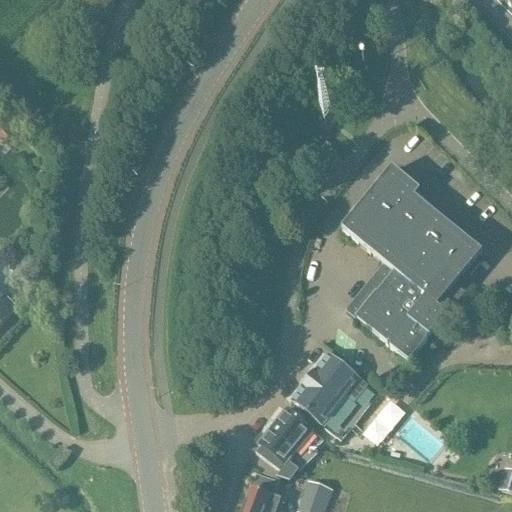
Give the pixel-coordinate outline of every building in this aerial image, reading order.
[(327,162),(335,152),(325,145),(317,154),(327,162)] [(469,279),(479,267),(474,263),(479,256),(415,203),(420,197),(393,174),(342,235),(382,268),(364,290),(364,291),(350,308),(351,320),(354,323),(371,337),(371,336),(387,350),(388,348),(390,350),(389,351),(408,367),(446,322),(433,311),(464,274),(469,279)] [(0,328),(14,313),(0,299),(0,328)] [(353,406),(366,390),(327,358),(290,404),(321,430),(345,399),(353,406)] [(260,450),(255,456),(281,475),(276,480),(289,485),(296,476),(293,473),(323,442),(285,412),(266,437),(268,438),(259,449),(260,450)] [(275,511),(278,503),(272,501),(277,486),(256,478),(250,493),(242,511),(275,511)] [(324,511),(332,494),(308,485),(298,511),(324,511)]
